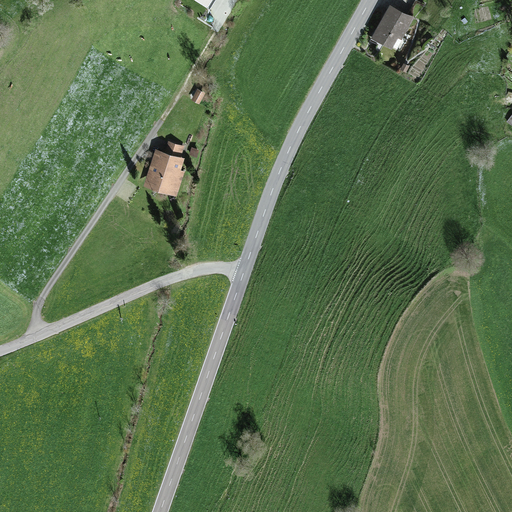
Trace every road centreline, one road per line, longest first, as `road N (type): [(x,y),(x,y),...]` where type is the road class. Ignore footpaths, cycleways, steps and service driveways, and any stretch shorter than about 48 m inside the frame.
road 1 (secondary): [(243,272),(279,170),(370,0)]
road 2 (unclassified): [(243,272),(214,267),(173,276),(0,348)]
road 3 (secondary): [(159,511),(243,272)]
